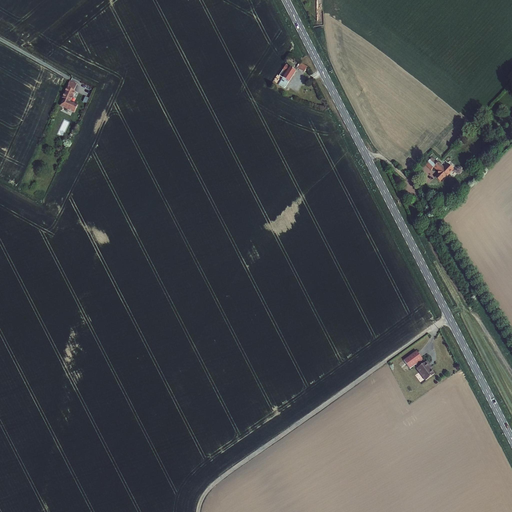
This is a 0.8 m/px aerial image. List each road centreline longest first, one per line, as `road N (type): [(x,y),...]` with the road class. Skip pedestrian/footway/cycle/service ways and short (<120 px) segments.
road 1 (tertiary): [(511,439),(285,0)]
road 2 (track): [(511,372),(468,305),(234,471),(208,492),(200,511)]
